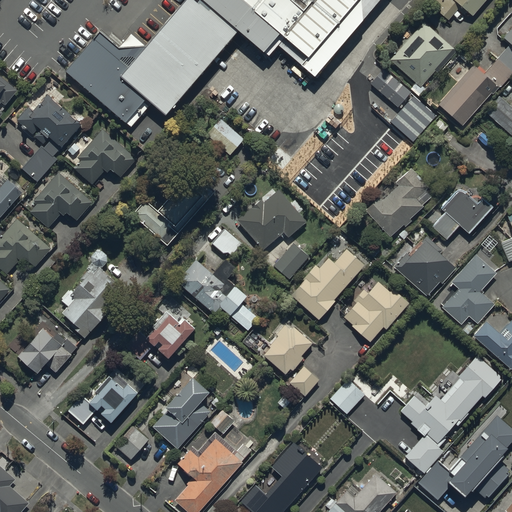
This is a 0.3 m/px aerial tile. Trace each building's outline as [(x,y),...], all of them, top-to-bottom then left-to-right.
[(183,0),(147,43),(119,46),(100,29),(64,71),(126,124),(147,100),(166,117),(255,15),(280,37),(275,43),(315,78),(383,0),(183,0)] [(472,13),(483,0),(431,0),(429,2),(450,19),(462,5),(472,13)] [(457,51),(423,21),(389,59),(421,87),(436,70),(438,72),(457,51)] [(485,73),(475,64),(438,105),(463,127),(495,91),(496,92),(511,73),(511,27),(503,37),(511,44),(485,73)] [(411,91),(383,68),(370,85),(398,107),(411,91)] [(0,116),(3,112),(0,109),(0,103),(1,102),(5,105),(18,89),(0,73),(0,116)] [(43,143),(44,142),(49,136),(51,138),(44,147),(40,144),(21,167),(39,181),(57,159),(53,155),(81,122),(46,92),(33,109),(28,105),(16,119),(22,124),(20,125),(26,130),(27,129),(38,138),(43,143)] [(511,106),(498,95),(483,112),(511,137),(511,106)] [(101,127),(91,139),(84,134),(75,144),(72,142),(66,150),(67,151),(62,156),(75,167),(74,169),(93,185),(106,170),(108,172),(111,169),(119,176),(136,157),(102,128),(101,127)] [(304,174),(306,171),(307,172),(350,198),(368,169),(358,163),(366,150),(340,134),(336,141),(333,139),(329,146),(322,142),(316,152),(311,149),(304,160),(304,159),(297,170),(304,174)] [(379,196),(364,208),(389,237),(404,224),(406,226),(412,221),(409,218),(423,206),(422,204),(431,196),(425,190),(430,185),(412,165),(394,180),(399,186),(383,200),(379,196)] [(167,244),(216,189),(192,167),(157,207),(145,197),(131,212),(167,244)] [(92,200),(58,171),(57,170),(32,199),(37,203),(30,211),(49,227),(61,213),(63,215),(67,211),(76,219),(92,200)] [(0,215),(21,192),(7,179),(0,186),(0,215)] [(468,232),(492,205),(483,197),(478,202),(458,185),(439,206),(445,211),(431,226),(447,239),(460,225),(468,232)] [(306,220),(278,188),(263,201),(260,198),(236,219),(263,249),(284,231),(288,236),(306,220)] [(327,201),(319,209),(336,226),(353,210),(344,200),(337,206),(331,199),(328,202),(327,201)] [(511,212),(507,215),(511,226),(511,236),(500,242),(509,261),(511,259),(511,212)] [(50,247),(18,219),(17,218),(0,237),(0,266),(7,273),(19,260),(30,270),(50,247)] [(409,225),(407,227),(399,235),(403,239),(406,236),(416,247),(410,255),(406,252),(394,266),(429,294),(440,281),(442,283),(456,266),(440,252),(443,249),(432,240),(437,235),(424,222),(415,231),(409,225)] [(241,242),(224,228),(212,243),(224,253),(225,251),(230,255),(241,242)] [(310,256),(293,242),(273,265),(289,280),(310,256)] [(381,263),(393,249),(387,244),(381,251),(375,246),(369,253),(381,263)] [(334,299),(364,264),(346,248),(334,262),(329,257),(319,267),(315,264),(303,278),(304,279),(290,294),(319,319),(336,300),(334,299)] [(496,272),(475,254),(451,281),(458,287),(441,306),(461,324),(469,315),(478,323),(495,304),(482,293),(484,291),(482,289),(496,272)] [(196,258),(176,280),(214,313),(220,307),(247,331),(258,318),(240,302),(246,295),(227,278),(236,268),(225,258),(215,270),(210,265),(207,268),(196,258)] [(82,276),(84,278),(73,290),(71,288),(61,299),(67,305),(62,311),(73,322),(66,330),(81,343),(126,293),(98,267),(98,268),(92,262),(86,267),(88,269),(82,276)] [(0,299),(10,288),(0,279),(0,299)] [(386,329),(408,303),(391,289),(390,291),(377,280),(366,292),(363,288),(353,300),(355,302),(343,316),(353,324),(351,326),(371,342),(383,327),(386,329)] [(168,357),(194,326),(183,317),(179,322),(165,310),(152,325),(155,327),(146,337),(135,328),(121,344),(140,360),(153,344),(168,357)] [(486,319),(473,335),(510,369),(511,366),(511,319),(509,323),(507,322),(499,331),(486,319)] [(276,335),(277,335),(268,345),(269,346),(262,355),(284,373),(289,367),(292,370),(303,357),(302,356),(312,342),(293,327),(291,329),(284,324),(276,335)] [(57,332),(53,337),(41,327),(18,357),(38,373),(46,364),(56,372),(67,359),(77,346),(67,338),(66,339),(57,332)] [(411,331),(403,340),(399,336),(357,383),(379,402),(400,378),(396,374),(399,371),(412,382),(440,351),(441,351),(418,330),(414,334),(411,331)] [(457,376),(458,378),(440,398),(435,394),(425,404),(413,394),(399,410),(412,421),(410,423),(424,434),(404,457),(423,474),(444,450),(438,446),(445,438),(443,436),(454,423),(457,425),(468,412),(467,411),(481,395),(484,397),(503,377),(476,354),(457,376)] [(304,396),(319,378),(303,366),(288,384),(304,396)] [(116,367),(113,370),(112,369),(95,389),(99,392),(91,401),(80,392),(66,409),(84,424),(96,410),(111,422),(136,392),(137,393),(145,384),(135,375),(131,380),(116,367)] [(209,390),(191,375),(166,405),(169,408),(153,427),(178,448),(211,410),(199,400),(209,390)] [(346,414),(365,393),(347,378),(329,398),(346,414)] [(223,433),(233,422),(220,410),(210,422),(223,433)] [(477,434),(449,469),(437,460),(418,481),(437,499),(451,484),(465,494),(470,488),(472,490),(474,487),(488,499),(510,470),(497,460),(502,453),(501,452),(511,438),(511,425),(496,413),(479,433),(484,437),(483,438),(477,434)] [(131,459),(147,439),(131,426),(114,446),(131,459)] [(189,511),(197,511),(242,461),(241,461),(251,449),(249,447),(253,443),(249,440),(245,444),(243,443),(234,454),(214,438),(198,456),(189,448),(176,463),(192,476),(186,483),(187,484),(174,499),(189,511)] [(281,511),(321,467),(291,441),(270,466),(281,475),(265,493),(254,484),(239,500),(252,511),(281,511)] [(15,478),(0,464),(0,511),(19,511),(28,501),(9,485),(15,478)] [(378,511),(397,490),(387,482),(388,481),(384,477),(382,478),(374,472),(360,488),(352,482),(326,511),(378,511)]
